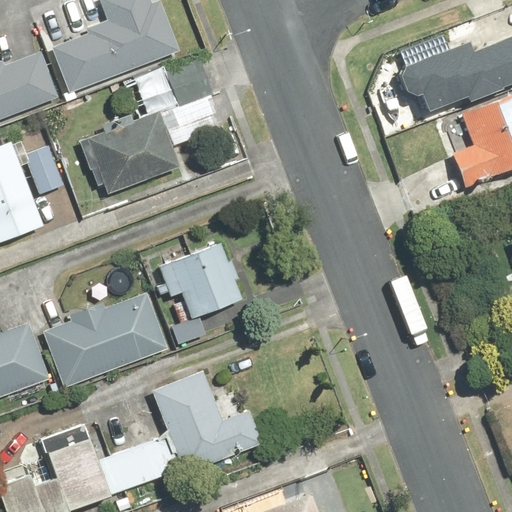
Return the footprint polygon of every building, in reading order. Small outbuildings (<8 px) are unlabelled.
[(83,35),(46,48),(64,95),(174,55),(155,3),(146,6),(144,0),(95,0),(94,0),(102,22),(81,30),(83,35)] [(426,107),(450,101),(511,81),(511,39),(415,67),(426,107)] [(0,120),(53,100),(36,54),(0,67),(0,120)] [(196,60),(160,73),(173,109),(209,96),(196,60)] [(511,81),(450,101),(464,146),(433,156),(443,189),(511,167),(511,81)] [(149,114),(86,141),(106,188),(169,160),(149,114)] [(17,140),(0,145),(0,244),(36,231),(13,169),(23,166),(35,197),(60,188),(45,147),(22,155),(17,140)] [(215,245),(152,269),(164,300),(175,296),(185,323),(237,303),(215,245)] [(67,323),(38,333),(59,391),(164,353),(143,295),(100,311),(98,305),(65,317),(67,323)] [(0,397),(44,381),(23,324),(0,332),(0,397)] [(196,372),(145,392),(178,476),(255,445),(242,412),(216,422),(196,372)] [(19,480),(0,486),(0,511),(80,511),(176,480),(162,440),(89,465),(82,444),(37,459),(45,483),(23,490),(19,480)] [(313,511),(307,494),(259,511),(313,511)]
